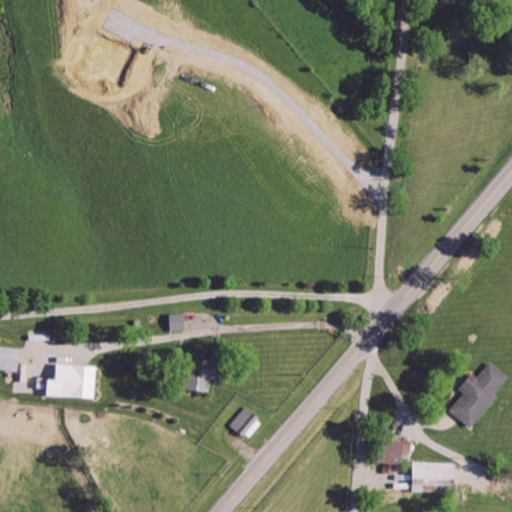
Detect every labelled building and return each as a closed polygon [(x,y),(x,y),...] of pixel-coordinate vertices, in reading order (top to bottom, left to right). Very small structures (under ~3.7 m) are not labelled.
[(511,11),(498,31),(511,41),(511,11)] [(168,332),(184,331),(183,314),(167,315),(168,332)] [(0,370),(13,372),(17,349),(0,346),(0,370)] [(206,392),(207,376),(205,376),(206,359),(182,358),(181,391),(206,392)] [(495,396),(492,394),(506,376),(488,362),(476,378),(469,373),(457,389),(462,393),(448,411),(470,428),(495,396)] [(93,398),(94,366),(52,364),(51,381),(22,380),(22,388),(43,389),(43,397),(93,398)] [(230,425),(247,440),(263,422),(245,407),(230,425)] [(395,474),(396,454),(407,454),(407,441),(381,440),(380,473),(395,474)] [(410,480),(421,481),(420,492),(452,493),(453,464),(411,462),(410,480)]
